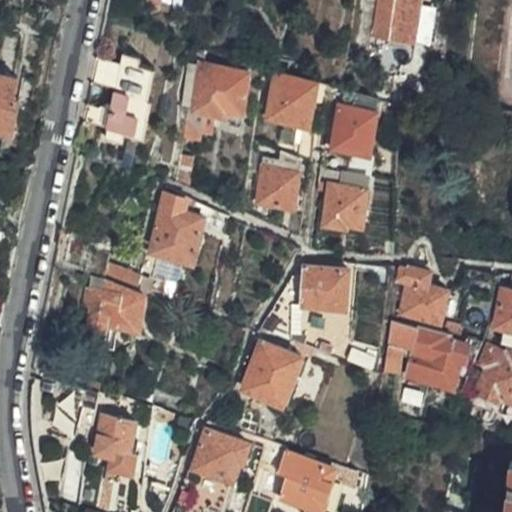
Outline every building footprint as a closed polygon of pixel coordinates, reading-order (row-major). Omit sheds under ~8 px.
[(412,43),(417,0),(394,0),(389,39),(412,43)] [(511,117),(511,0),(467,0),(453,112),(473,114),(511,117)] [(128,59),(126,68),(121,92),(115,115),(112,132),(110,144),(127,147),(129,140),(148,145),(157,106),(153,105),(159,75),(144,71),(145,63),(128,59)] [(126,68),(100,62),(95,86),(121,92),(126,68)] [(242,124),(247,71),(219,67),(198,65),(198,68),(194,112),(229,116),(229,123),(242,124)] [(0,127),(13,130),(22,94),(15,92),(17,75),(0,71),(0,127)] [(314,81),(272,74),(266,117),(308,125),(314,81)] [(376,99),(370,97),(341,88),(338,105),(375,110),(376,99)] [(369,153),(375,110),(338,105),(333,147),(369,153)] [(115,115),(90,109),(86,126),(112,132),(115,115)] [(292,207),(300,156),(294,153),(265,143),(258,203),(292,207)] [(180,156),(178,182),(191,183),(194,157),(180,156)] [(320,168),(318,177),(329,177),(344,179),(345,171),(320,168)] [(367,189),(369,175),(345,171),(344,179),(329,177),(328,185),(367,189)] [(363,225),(367,189),(328,185),(323,224),(345,227),(346,223),(363,225)] [(190,262),(201,216),(184,211),(185,200),(164,194),(151,252),(190,262)] [(398,267),(396,282),(406,283),(400,313),(438,321),(443,291),(427,288),(430,271),(398,267)] [(344,307),(347,271),(302,268),(299,304),(344,307)] [(119,288),(102,283),(100,290),(86,286),(79,304),(92,308),(86,325),(107,331),(110,321),(134,328),(144,296),(133,293),(119,288)] [(511,328),(511,291),(501,290),(493,325),(511,328)] [(383,357),(382,373),(396,375),(401,358),(409,361),(406,377),(451,387),(459,361),(464,362),(464,336),(430,328),(390,320),(388,320),(387,334),(383,357)] [(491,341),(483,339),(473,364),(487,370),(478,396),(497,404),(499,399),(511,403),(511,351),(506,350),(505,353),(490,347),(491,341)] [(282,405),(300,356),(262,342),(243,391),(282,405)] [(100,391),(61,383),(52,426),(50,437),(70,442),(79,407),(94,410),(100,391)] [(149,461),(166,465),(177,415),(160,411),(149,461)] [(128,457),(134,423),(119,421),(118,419),(102,416),(100,425),(95,453),(113,456),(112,468),(125,471),(128,457)] [(247,445),(207,432),(194,467),(232,480),(239,462),(241,463),(247,445)] [(322,511),(333,468),(286,455),(280,473),(287,475),(281,499),(322,511)] [(511,511),(511,462),(507,461),(504,490),(501,511),(511,511)]
